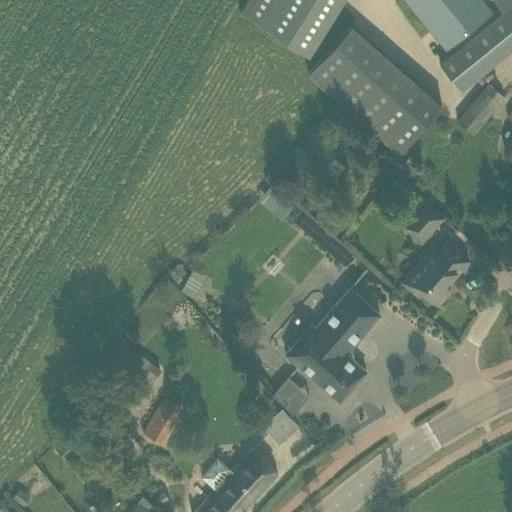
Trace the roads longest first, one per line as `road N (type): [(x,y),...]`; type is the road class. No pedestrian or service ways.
road 1 (tertiary): [(328,511),(406,450),(479,411)]
road 2 (residential): [(479,411),(464,358),(511,277)]
